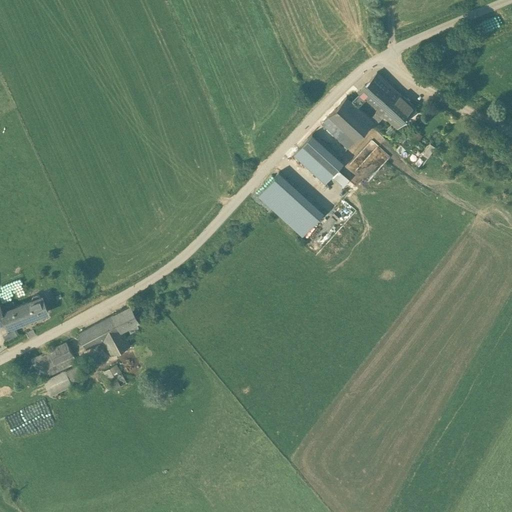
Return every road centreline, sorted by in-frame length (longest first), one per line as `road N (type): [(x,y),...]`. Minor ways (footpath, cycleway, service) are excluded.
road 1 (unclassified): [(384,53),(352,76),(182,256),(0,357)]
road 2 (unclassified): [(511,134),(410,81),(384,53)]
road 3 (unclassified): [(384,53),(500,0)]
